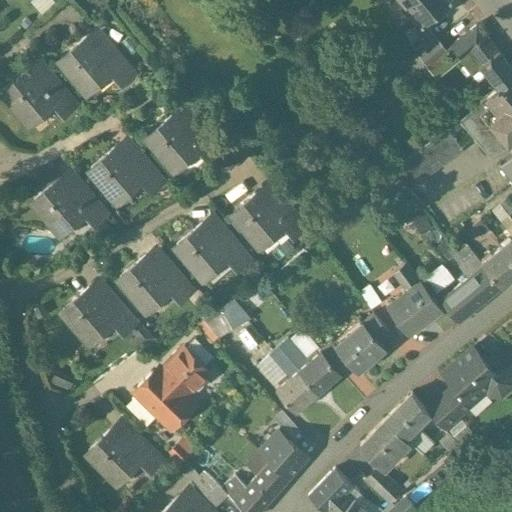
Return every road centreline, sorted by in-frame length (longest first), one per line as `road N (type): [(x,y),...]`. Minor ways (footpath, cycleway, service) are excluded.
road 1 (residential): [(511,283),(407,368),(289,491)]
road 2 (residential): [(85,511),(0,250)]
